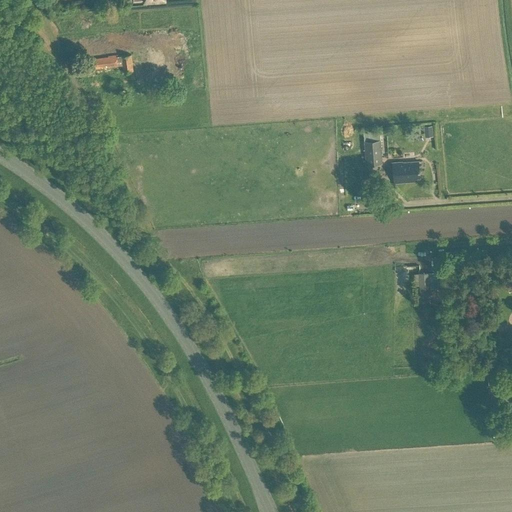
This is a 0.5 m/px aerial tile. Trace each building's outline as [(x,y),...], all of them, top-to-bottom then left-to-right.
[(131,55),(121,56),(117,57),(117,55),(108,56),(108,58),(89,60),(90,69),(122,65),(123,73),(133,71),(131,55)] [(382,164),(381,140),(380,130),(364,131),(365,141),(367,164),(382,164)] [(419,178),(417,161),(401,163),(401,162),(391,162),(392,183),(416,181),(415,178),(419,178)] [(387,201),(372,202),(372,211),(387,211),(387,201)] [(420,297),(431,297),(430,288),(438,288),(438,273),(419,273),(420,297)] [(511,370),(486,372),(487,392),(505,390),(505,386),(511,385),(511,370)] [(491,411),(492,422),(504,421),(504,411),(491,411)]
